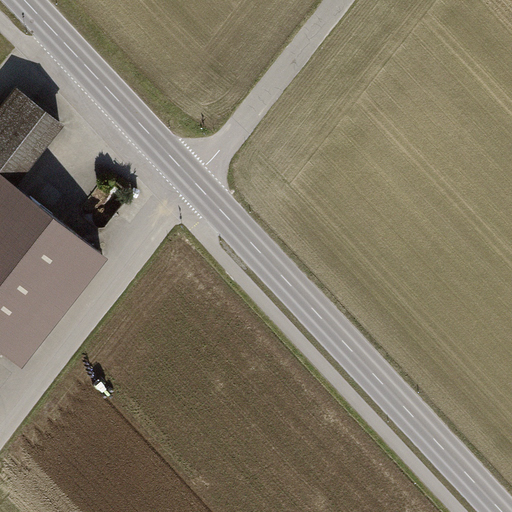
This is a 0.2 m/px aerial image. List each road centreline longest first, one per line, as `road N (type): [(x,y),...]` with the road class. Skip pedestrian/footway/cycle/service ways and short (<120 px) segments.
road 1 (tertiary): [(196,181),(500,511)]
road 2 (unclassified): [(196,181),(0,431)]
road 3 (tertiary): [(27,0),(196,181)]
road 4 (unclassified): [(339,0),(196,181)]
